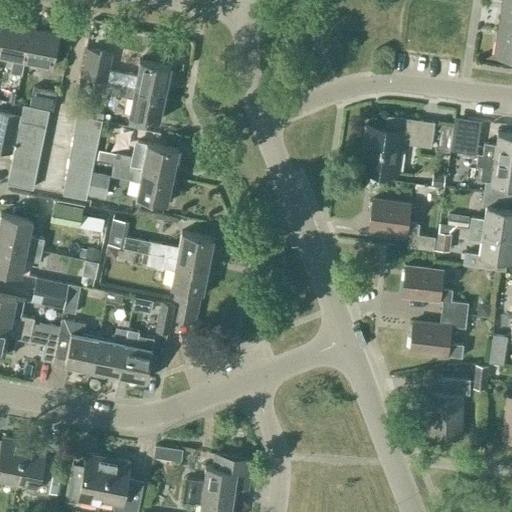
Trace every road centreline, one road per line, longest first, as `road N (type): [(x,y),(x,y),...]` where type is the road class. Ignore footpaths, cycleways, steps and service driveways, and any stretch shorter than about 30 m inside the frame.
road 1 (residential): [(256,380),(135,420),(0,397)]
road 2 (residential): [(511,97),(381,82),(266,121)]
road 3 (residential): [(350,349),(266,121)]
road 4 (residential): [(414,511),(350,349)]
road 5 (residential): [(275,511),(275,440),(256,380)]
